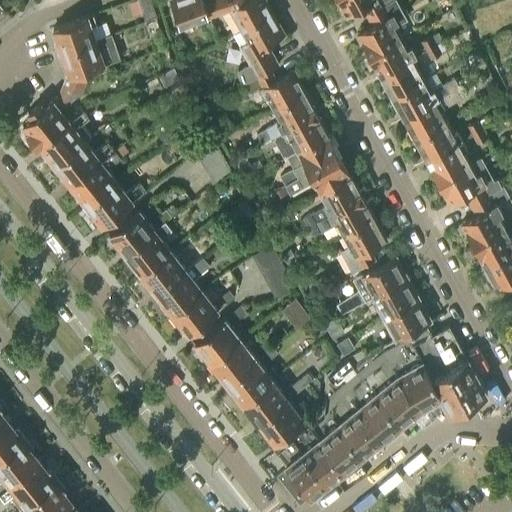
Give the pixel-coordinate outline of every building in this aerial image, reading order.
[(156,17),(150,0),(137,0),(145,20),(156,17)] [(207,16),(213,14),(230,7),(226,0),(169,0),(178,23),(206,13),(207,16)] [(226,0),(230,7),(241,28),(271,11),(265,0),(226,0)] [(338,0),(347,15),(361,7),(365,15),(387,3),(392,0),(338,0)] [(356,32),(369,54),(399,38),(392,25),(397,22),(387,3),(365,15),(370,24),(356,32)] [(284,34),(271,11),(241,28),(248,40),(240,45),(251,65),(240,71),(246,81),(270,69),(277,65),(265,44),(284,34)] [(54,43),(57,53),(95,39),(111,34),(106,21),(97,24),(93,12),(53,26),(57,39),(54,43)] [(409,32),(399,38),(369,54),(380,75),(417,55),(411,46),(415,44),(409,32)] [(111,34),(95,39),(57,53),(60,61),(65,62),(69,74),(66,75),(62,85),(81,92),(86,78),(84,71),(110,61),(120,58),(111,34)] [(421,40),(426,50),(436,45),(431,35),(421,40)] [(440,53),(436,45),(426,50),(431,58),(440,53)] [(380,75),(392,96),(422,80),(415,67),(421,64),(417,55),(380,75)] [(178,77),(172,67),(157,74),(163,85),(178,77)] [(267,96),(273,108),(305,91),(292,69),(275,78),(270,69),(246,81),(243,83),(249,93),(258,88),(263,98),(267,96)] [(444,82),(448,91),(449,92),(459,87),(454,77),(444,82)] [(428,91),(422,80),(392,96),(403,118),(439,98),(438,97),(433,88),(428,91)] [(58,94),(52,99),(45,104),(42,100),(27,111),(31,115),(22,122),(28,129),(25,131),(27,134),(26,136),(25,138),(25,141),(26,143),(29,145),(32,145),(35,144),(37,148),(83,110),(82,108),(68,119),(60,109),(68,102),(71,95),(79,98),(81,92),(62,85),(58,94)] [(464,95),(459,87),(449,92),(454,101),(464,95)] [(179,93),(176,94),(180,103),(190,98),(186,89),(179,93)] [(317,112),(305,91),(273,108),(280,120),(256,133),(259,138),(253,141),(255,146),(274,136),(317,112)] [(403,118),(415,139),(445,122),(438,110),(454,101),(449,92),(448,91),(438,97),(439,98),(403,118)] [(45,157),(53,167),(86,141),(75,128),(89,117),(83,110),(37,148),(41,145),(47,153),(45,157)] [(286,157),(297,151),(328,133),(317,112),(274,136),(275,137),(273,138),(282,155),(284,154),(286,157)] [(473,135),(482,129),(477,119),(467,124),(473,135)] [(451,133),(445,122),(415,139),(426,160),(462,140),(457,130),(451,133)] [(487,137),(482,129),(473,135),(477,142),(487,137)] [(192,152),(195,151),(210,142),(204,131),(197,135),(197,136),(187,141),(192,152)] [(340,155),(328,133),(297,151),(303,162),(289,170),(294,179),(340,155)] [(214,140),(210,142),(195,151),(201,161),(220,150),(214,140)] [(426,160),(438,181),(468,164),(461,152),(467,148),(462,140),(426,160)] [(94,151),(86,141),(53,167),(59,174),(63,174),(72,185),(115,151),(114,149),(107,141),(94,151)] [(76,197),(84,207),(118,181),(107,168),(120,157),(128,150),(123,142),(114,149),(115,151),(72,185),(78,193),(76,197)] [(226,161),(220,150),(201,161),(207,172),(226,161)] [(313,179),(320,193),(352,176),(340,155),(294,179),(299,187),(313,179)] [(207,172),(212,182),(231,172),(226,161),(207,172)] [(251,163),(238,171),(243,179),(256,171),(251,163)] [(474,175),(468,164),(438,181),(449,202),(464,193),(469,203),(489,191),(484,182),(485,181),(480,172),(474,175)] [(294,179),(289,170),(279,175),(285,185),(294,179)] [(363,196),(352,176),(320,193),(326,203),(312,211),(318,221),(363,196)] [(299,187),(294,179),(285,185),(289,193),(299,187)] [(126,191),(118,181),(84,207),(90,214),(95,214),(102,223),(145,189),(139,181),(126,191)] [(271,192),(275,199),(287,192),(283,186),(271,192)] [(460,221),(473,245),(503,228),(496,215),(502,212),(496,201),(506,196),(500,186),(489,191),(469,203),(474,213),(460,221)] [(375,217),(363,196),(318,221),(322,230),(337,222),(344,234),(375,217)] [(171,215),(177,210),(172,203),(165,208),(171,215)] [(108,231),(125,253),(155,229),(138,207),(108,231)] [(157,215),(163,222),(171,216),(171,215),(165,208),(157,215)] [(302,217),(308,226),(318,221),(312,211),(302,217)] [(375,217),(344,234),(350,245),(341,250),(352,270),(374,258),(369,249),(387,239),(375,217)] [(322,230),(318,221),(308,226),(313,235),(322,230)] [(511,236),(509,238),(503,228),(473,245),(484,266),(511,250),(511,236)] [(172,251),(155,229),(125,253),(132,261),(130,265),(139,276),(172,251)] [(257,265),(278,254),(272,243),(251,254),(257,265)] [(296,259),(290,248),(281,253),(288,264),(296,259)] [(189,255),(195,263),(203,257),(197,249),(189,255)] [(511,250),(484,266),(496,287),(511,279),(511,280),(511,250)] [(148,282),(157,293),(187,270),(172,251),(139,276),(145,283),(148,282)] [(283,265),(278,254),(257,265),(263,276),(283,265)] [(360,274),(372,297),(408,279),(395,255),(360,274)] [(269,286),(289,275),(283,265),(263,276),(269,286)] [(203,290),(187,270),(157,293),(163,302),(161,305),(170,315),(203,290)] [(295,286),(289,275),(269,286),(275,296),(295,286)] [(419,299),(408,279),(372,297),(384,318),(419,299)] [(221,296),(226,302),(235,296),(229,289),(221,296)] [(203,290),(170,315),(176,324),(180,323),(188,333),(218,309),(203,290)] [(311,313),(296,294),(283,305),(298,323),(311,313)] [(384,318),(394,338),(395,339),(409,331),(430,320),(419,299),(384,318)] [(240,304),(232,310),(238,317),(246,311),(240,304)] [(333,338),(344,331),(335,316),(324,323),(333,338)] [(224,317),(194,340),(203,351),(201,354),(209,364),(241,338),(224,317)] [(434,337),(469,402),(487,393),(466,356),(466,357),(447,322),(430,331),(430,332),(434,337)] [(413,341),(409,331),(395,339),(394,338),(381,345),(386,355),(413,341)] [(449,412),(469,402),(434,337),(430,332),(413,341),(432,376),(431,377),(441,394),(440,395),(449,412)] [(336,342),(343,353),(354,346),(348,335),(336,342)] [(257,359),(241,338),(209,364),(215,372),(218,371),(227,382),(257,359)] [(259,344),(265,352),(273,346),(267,338),(259,344)] [(413,341),(386,355),(419,406),(421,404),(440,395),(441,394),(431,377),(432,376),(413,341)] [(401,421),(419,406),(386,355),(381,345),(364,354),(361,349),(349,355),(401,421)] [(278,352),(273,346),(265,352),(270,358),(278,352)] [(382,436),(401,421),(349,355),(326,371),(324,389),(327,389),(339,381),(382,436)] [(272,378),(257,359),(227,382),(234,391),(232,395),(240,404),(272,378)] [(272,378),(240,404),(246,412),(250,411),(258,422),(288,399),(309,382),(313,378),(307,372),(282,391),(272,378)] [(309,382),(319,395),(320,382),(316,377),(310,381),(309,382)] [(363,451),(382,436),(339,381),(327,389),(324,389),(323,400),(363,451)] [(304,419),(288,399),(258,422),(274,442),(304,419)] [(344,466),(363,451),(323,400),(322,412),(309,422),(344,466)] [(7,419),(0,423),(0,457),(26,438),(19,429),(15,430),(7,419)] [(344,466),(309,422),(292,436),(327,480),(344,466)] [(275,450),(284,463),(286,465),(277,473),(299,500),(308,492),(310,494),(327,480),(292,436),(277,448),(278,448),(275,450)] [(34,448),(26,438),(0,457),(0,471),(2,475),(0,476),(0,490),(39,460),(32,451),(34,448)] [(0,497),(3,501),(15,492),(25,504),(57,478),(51,470),(47,470),(39,460),(0,490),(0,497)] [(57,511),(71,501),(65,493),(66,489),(57,478),(25,504),(19,508),(22,511),(57,511)]
